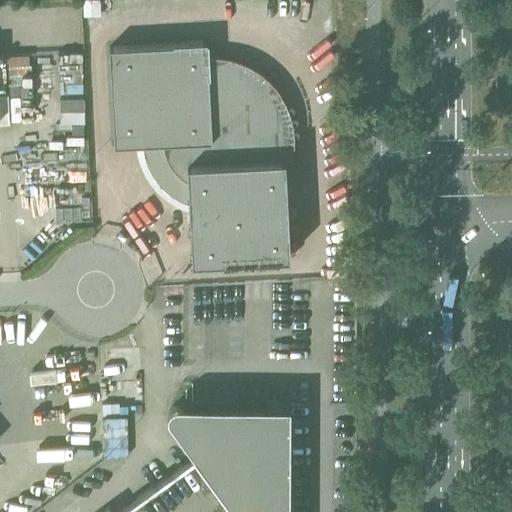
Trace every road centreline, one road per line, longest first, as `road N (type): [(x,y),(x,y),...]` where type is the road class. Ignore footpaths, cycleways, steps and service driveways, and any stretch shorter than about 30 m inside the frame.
road 1 (unknown): [(96,291),(101,43),(138,28),(201,24),(250,37),(288,75),(306,114),(309,238),(278,267),(186,272)]
road 2 (primary): [(446,255),(449,511)]
road 3 (primary): [(447,0),(446,217)]
